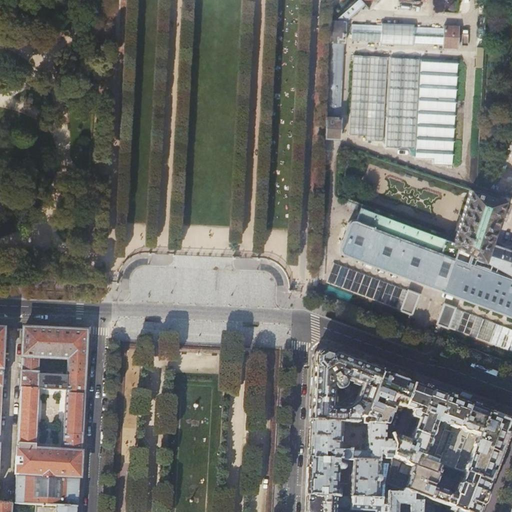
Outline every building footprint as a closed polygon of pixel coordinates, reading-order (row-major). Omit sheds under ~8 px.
[(325,138),(340,139),(341,117),(340,117),(344,42),(346,42),(347,21),(366,5),(361,0),(358,0),(335,21),(331,20),(325,138)] [(352,22),(352,43),(442,44),(442,27),(420,27),(420,18),(409,18),(409,23),(352,22)] [(443,47),(458,48),(459,28),(444,27),(444,28),(444,30),(443,45),(443,47)] [(453,165),(460,61),(354,54),(349,136),(386,139),(385,147),(417,149),(416,157),(434,158),(434,164),(453,165)] [(511,250),(491,243),(506,201),(471,189),(454,239),(363,205),(357,221),(353,220),(351,221),(350,222),(350,223),(349,223),(340,248),(341,248),(340,249),(340,250),(340,251),(341,252),(342,253),(343,253),(343,254),(511,317),(511,250)] [(332,265),(326,285),(414,311),(420,291),(332,265)] [(511,326),(443,306),(437,327),(511,348),(511,326)] [(76,507),(78,465),(85,331),(64,331),(41,330),(23,329),(14,503),(34,504),(76,507)] [(310,403),(309,420),(341,422),(363,423),(364,417),(382,370),(365,364),(324,348),(313,355),(310,403)] [(386,371),(382,370),(364,417),(363,423),(367,423),(387,424),(388,423),(393,409),(401,412),(403,407),(413,382),(408,380),(386,371)] [(413,382),(403,407),(411,410),(409,415),(411,418),(417,420),(409,441),(392,435),(392,434),(390,434),(394,445),(392,458),(402,462),(405,465),(412,468),(413,466),(417,455),(441,464),(464,472),(477,435),(478,436),(488,409),(443,393),(418,383),(413,382)] [(511,418),(489,410),(488,409),(478,436),(477,435),(464,472),(490,482),(502,450),(511,423),(511,418)] [(391,461),(392,458),(394,445),(390,434),(387,424),(367,423),(366,449),(363,451),(340,450),(341,422),(309,420),(309,425),(308,458),(341,459),(391,462),(391,461)] [(478,511),(490,482),(464,472),(460,484),(437,475),(441,464),(417,455),(413,466),(412,468),(391,461),(391,462),(387,484),(393,486),(412,494),(418,495),(422,497),(435,502),(440,504),(449,507),(462,511),(478,511)] [(341,459),(308,458),(306,491),(306,495),(339,497),(340,488),(336,488),(337,468),(340,469),(342,468),(342,467),(343,466),(343,465),(342,464),(341,463),(341,459)] [(391,462),(341,459),(341,463),(342,464),(343,465),(343,466),(342,467),(346,468),(352,468),(351,497),(386,499),(386,494),(387,484),(391,462)] [(420,511),(422,497),(418,495),(417,501),(412,501),(412,494),(393,486),(392,495),(386,494),(386,499),(385,511),(420,511)] [(351,497),(339,497),(306,495),(305,499),(304,511),(340,511),(341,507),(351,508),(351,497)] [(385,511),(386,499),(351,497),(351,508),(351,511),(365,511),(385,511)] [(433,507),(435,502),(422,497),(420,511),(462,511),(449,507),(448,511),(450,511),(434,511),(435,511),(433,510),(434,507),(433,507)] [(0,511),(75,511),(76,507),(34,504),(33,511),(10,511),(11,503),(0,502),(0,511)]
